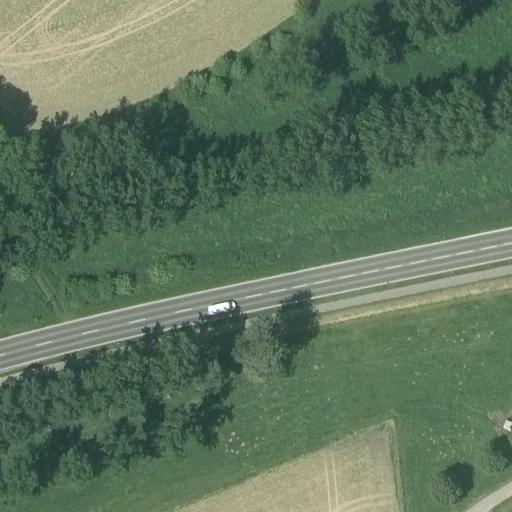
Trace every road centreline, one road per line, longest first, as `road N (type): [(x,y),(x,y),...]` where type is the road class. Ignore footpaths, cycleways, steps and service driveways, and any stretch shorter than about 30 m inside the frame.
road 1 (secondary): [(511,247),(0,357)]
road 2 (track): [(310,371),(511,341)]
road 3 (track): [(0,234),(72,337)]
